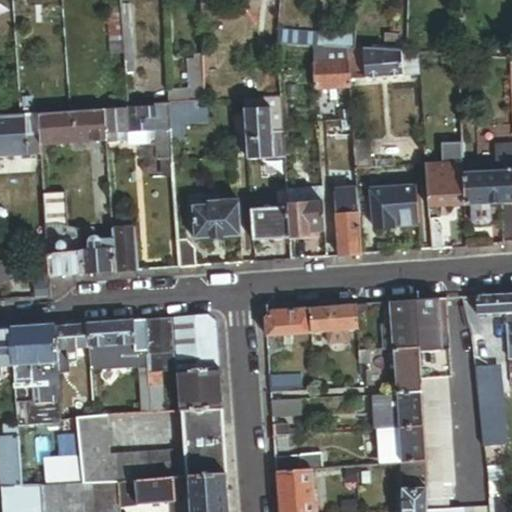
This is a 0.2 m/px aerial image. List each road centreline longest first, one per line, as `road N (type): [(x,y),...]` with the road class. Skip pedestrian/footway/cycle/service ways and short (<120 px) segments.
road 1 (unclassified): [(240,297),(511,275)]
road 2 (unclassified): [(0,316),(240,297)]
road 3 (residential): [(240,297),(254,511)]
